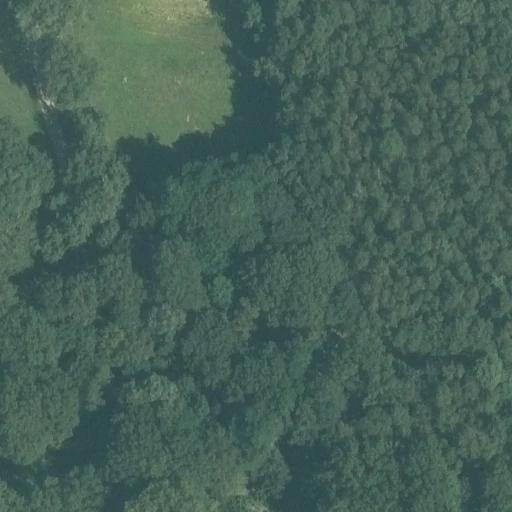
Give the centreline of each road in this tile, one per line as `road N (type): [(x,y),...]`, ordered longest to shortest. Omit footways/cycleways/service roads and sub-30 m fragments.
road 1 (track): [(0,253),(511,355)]
road 2 (track): [(44,0),(124,433),(111,511)]
